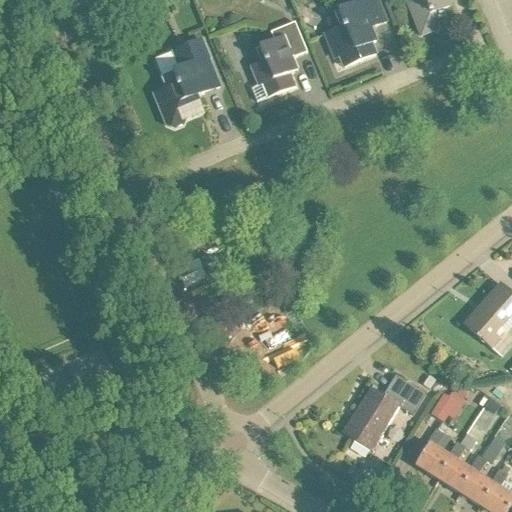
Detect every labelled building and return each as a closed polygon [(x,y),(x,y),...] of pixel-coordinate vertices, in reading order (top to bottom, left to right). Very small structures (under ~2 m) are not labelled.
[(349,9),(333,15),(340,31),(324,37),(334,61),(339,60),(343,71),(375,58),(370,47),(375,45),(369,31),(385,25),(375,0),(346,0),(345,1),(349,9)] [(419,0),(406,5),(420,39),(448,28),(443,14),(449,11),(445,1),(447,0),(419,0)] [(290,77),(297,74),(292,62),(306,56),(294,26),(270,36),(273,44),(258,50),(264,64),(249,70),(257,89),(251,92),(256,105),(275,97),(276,99),(295,90),(290,77)] [(179,72),(160,80),(165,92),(153,97),(165,128),(174,132),(182,128),(184,123),(202,116),(196,100),(219,90),(207,62),(209,62),(201,43),(172,54),(179,72)] [(511,297),(500,287),(463,328),(491,352),(511,328),(511,297)] [(369,391),(341,437),(371,456),(399,412),(411,419),(424,398),(394,379),(382,399),(369,391)] [(429,448),(415,470),(436,483),(450,462),(447,461),(434,452),(443,438),(435,433),(426,447),(429,448)] [(450,462),(436,483),(458,497),(471,475),(469,474),(455,465),(464,451),(456,447),(447,461),(450,462)] [(471,475),(458,497),(479,510),(492,489),(490,487),(477,479),(485,465),(478,460),(469,474),(471,475)] [(492,489),(479,510),(481,511),(508,511),(511,506),(511,501),(498,492),(506,478),(499,474),(490,487),(492,489)]
